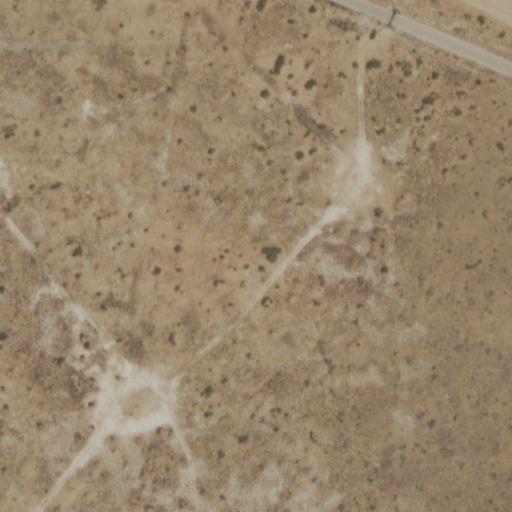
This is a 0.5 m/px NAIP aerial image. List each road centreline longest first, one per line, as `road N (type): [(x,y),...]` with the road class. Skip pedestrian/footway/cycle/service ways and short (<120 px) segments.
road 1 (track): [(329,0),(345,78),(344,157),(321,205),(0,508)]
road 2 (residential): [(349,0),(511,69)]
road 3 (track): [(125,390),(0,266)]
